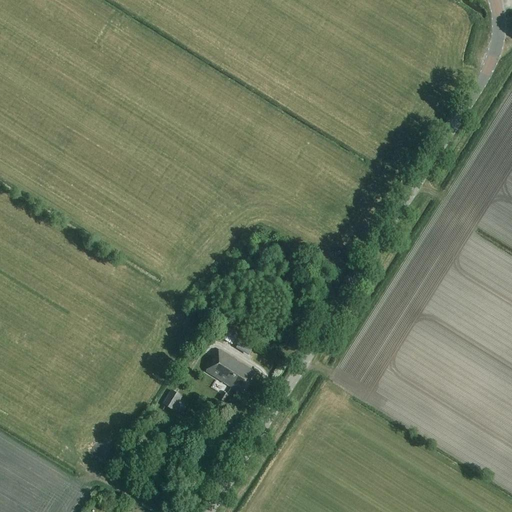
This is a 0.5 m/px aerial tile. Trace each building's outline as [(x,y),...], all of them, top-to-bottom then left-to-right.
[(461,115),(456,122),(463,127),(468,120),(461,115)] [(242,339),(237,348),(236,349),(248,357),(255,347),(242,339)] [(241,394),(255,373),(220,351),(207,372),(241,394)] [(173,412),(182,398),(171,391),(162,405),(173,412)] [(225,403),(229,397),(224,394),(220,400),(225,403)] [(222,508),(226,500),(219,497),(216,505),(222,508)]
